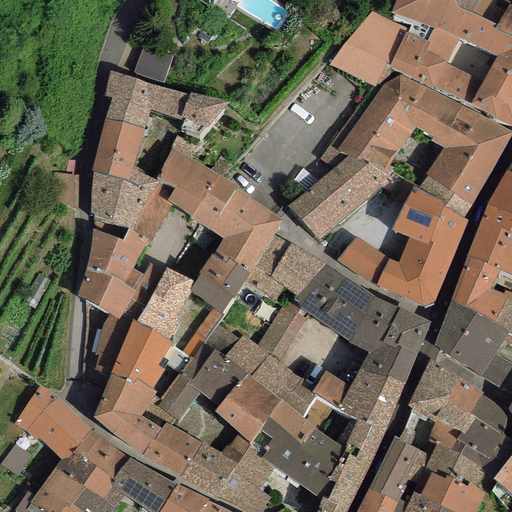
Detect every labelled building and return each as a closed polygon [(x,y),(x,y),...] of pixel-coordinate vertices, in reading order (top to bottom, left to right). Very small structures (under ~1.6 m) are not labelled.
[(453,0),(394,0),(390,13),(434,30),(459,39),(496,55),(482,83),(446,64),(433,87),(511,126),(511,39),(494,30),(498,25),(471,13),(458,7),(453,0)] [(453,0),(458,7),(471,13),(478,0),(453,0)] [(478,0),(471,13),(498,25),(508,5),(509,2),(504,0),(478,0)] [(511,7),(508,5),(498,25),(494,30),(511,39),(511,7)] [(406,29),(370,12),(344,43),(329,66),(371,87),(374,89),(385,64),(388,67),(405,32),(406,29)] [(446,64),(459,39),(434,30),(428,43),(405,32),(388,67),(433,87),(446,64)] [(143,42),(133,73),(164,83),(174,52),(143,42)] [(228,103),(189,91),(189,97),(109,71),(103,96),(110,98),(104,118),(144,128),(149,110),(183,121),(180,130),(198,136),(228,103)] [(378,91),(337,151),(348,156),(384,175),(415,129),(432,137),(429,141),(442,147),(424,174),(428,175),(416,188),(444,202),(442,207),(464,217),(511,133),(399,76),(382,86),(378,91)] [(374,89),(371,87),(317,160),(332,169),(348,156),(337,151),(378,91),(374,89)] [(144,128),(104,118),(90,171),(93,172),(127,182),(131,170),(144,128)] [(198,146),(176,135),(170,146),(173,148),(157,177),(175,186),(166,201),(209,230),(237,188),(189,157),(198,146)] [(388,177),(384,175),(348,156),(332,169),(286,206),(318,238),(388,177)] [(157,182),(131,170),(127,182),(93,172),(89,213),(93,215),(131,230),(140,209),(157,182)] [(511,173),(506,170),(486,204),(511,216),(511,173)] [(468,220),(464,217),(442,207),(444,202),(416,188),(412,187),(390,230),(408,235),(397,263),(388,259),(375,286),(421,306),(434,301),(468,220)] [(283,219),(237,188),(209,230),(223,239),(221,242),(214,250),(249,273),(273,234),(275,231),(283,219)] [(511,216),(486,204),(466,256),(511,275),(511,216)] [(131,230),(93,215),(85,269),(124,283),(131,269),(147,240),(131,230)] [(324,264),(273,234),(249,273),(244,280),(275,300),(283,288),(297,295),(324,264)] [(388,259),(355,237),(336,261),(375,286),(388,259)] [(244,280),(249,273),(214,250),(197,274),(200,275),(194,283),(188,292),(221,314),(244,280)] [(511,275),(466,256),(450,301),(508,332),(511,334),(511,275)] [(142,275),(131,269),(124,283),(85,269),(77,297),(108,315),(129,327),(132,320),(135,322),(164,271),(149,264),(142,275)] [(291,304),(348,342),(374,297),(324,264),(297,295),(291,304)] [(165,268),(164,271),(135,322),(169,340),(179,323),(175,319),(188,292),(194,283),(165,268)] [(431,322),(374,297),(348,342),(367,352),(358,370),(404,384),(431,322)] [(508,332),(450,301),(433,346),(498,388),(511,363),(495,354),(502,341),(508,332)] [(307,328),(281,312),(256,352),(281,368),(307,328)] [(157,365),(171,344),(169,340),(135,322),(132,320),(129,327),(108,315),(100,328),(94,354),(98,355),(94,371),(108,378),(109,374),(131,385),(134,379),(150,389),(163,371),(157,365)] [(239,339),(217,325),(203,343),(224,355),(239,339)] [(511,334),(508,332),(502,341),(511,345),(511,334)] [(246,376),(224,355),(203,343),(179,374),(160,400),(155,407),(176,420),(190,402),(199,393),(217,407),(246,376)] [(483,393),(428,359),(405,406),(411,409),(433,424),(435,420),(463,433),(474,418),(468,414),(481,396),(483,393)] [(337,409),(356,420),(383,434),(404,384),(358,370),(350,387),(337,409)] [(350,387),(323,372),(310,394),(337,409),(350,387)] [(109,374),(108,378),(91,417),(143,455),(164,422),(173,425),(176,420),(155,407),(160,400),(153,396),(157,392),(150,389),(134,379),(131,385),(109,374)] [(280,400),(246,376),(217,407),(214,410),(249,442),(267,418),(280,400)] [(55,398),(38,387),(14,425),(35,440),(38,437),(61,461),(69,456),(73,452),(91,430),(55,398)] [(495,405),(481,396),(468,414),(474,418),(463,433),(435,420),(433,424),(427,437),(438,443),(486,470),(496,476),(504,465),(494,458),(504,435),(501,433),(506,416),(495,405)] [(343,449),(313,429),(280,400),(267,418),(249,442),(247,444),(248,446),(261,460),(273,468),(321,500),(343,449)] [(223,426),(190,402),(176,420),(173,425),(199,444),(206,449),(223,426)] [(433,424),(411,409),(397,441),(393,437),(368,490),(397,502),(406,506),(414,491),(419,494),(431,471),(424,467),(438,443),(427,437),(433,424)] [(347,511),(383,434),(356,420),(343,449),(321,500),(315,511),(347,511)] [(199,444),(173,425),(164,422),(143,455),(179,477),(199,444)] [(129,458),(91,430),(73,452),(112,482),(129,458)] [(247,444),(236,437),(220,455),(206,449),(199,444),(179,477),(215,498),(243,511),(260,511),(269,498),(258,490),(273,468),(261,460),(248,446),(247,444)] [(438,443),(424,467),(431,471),(445,479),(447,476),(467,487),(469,483),(477,487),(486,470),(438,443)] [(112,482),(73,452),(69,456),(61,461),(29,503),(45,511),(109,511),(123,496),(109,487),(112,482)] [(511,452),(510,456),(504,465),(496,476),(493,480),(511,495),(511,452)] [(158,511),(175,484),(129,458),(112,482),(109,487),(123,496),(149,511),(158,511)] [(474,511),(485,492),(477,487),(469,483),(467,487),(447,476),(445,479),(431,471),(419,494),(451,511),(474,511)] [(208,499),(175,484),(158,511),(197,511),(206,502),(208,499)] [(392,511),(397,502),(368,490),(356,511),(392,511)] [(451,511),(419,494),(414,491),(406,506),(397,502),(392,511),(451,511)] [(228,511),(206,502),(197,511),(228,511)]
